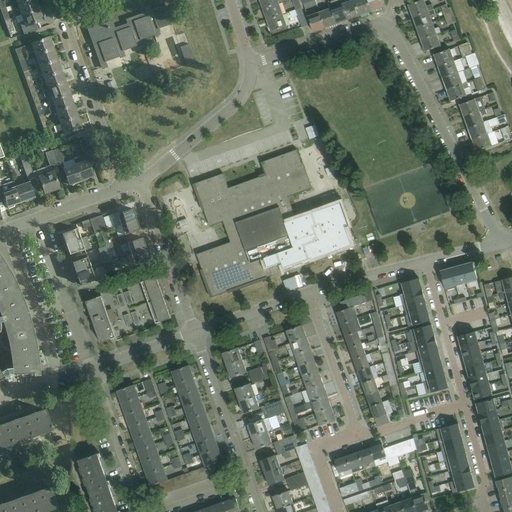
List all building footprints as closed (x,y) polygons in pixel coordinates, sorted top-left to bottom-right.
[(39,9),(35,0),(28,0),(18,4),(22,15),(39,9)] [(258,0),(262,9),(278,3),(276,0),(258,0)] [(300,8),(297,0),(291,0),(295,10),(300,8)] [(348,19),(340,0),(338,0),(328,4),(330,8),(336,24),(348,19)] [(359,15),(353,0),(350,0),(347,1),(346,0),(340,0),(348,19),(359,15)] [(371,11),(366,0),(353,0),(359,15),(371,11)] [(383,7),(380,0),(366,0),(371,11),(383,7)] [(426,5),(423,0),(420,0),(408,5),(412,16),(433,8),(431,3),(426,5)] [(282,15),(278,3),(262,9),(266,20),(282,15)] [(153,31),(159,29),(172,25),(165,6),(152,11),(150,6),(145,8),(146,13),(126,20),(128,24),(115,29),(123,51),(137,46),(135,42),(154,35),(153,31)] [(336,24),(330,8),(323,10),(322,6),(317,8),(318,12),(324,28),(336,24)] [(453,14),(450,7),(447,8),(442,10),(445,17),(453,14)] [(11,19),(6,8),(1,10),(5,21),(11,19)] [(300,8),(295,10),(301,27),(306,25),(300,8)] [(435,13),(433,8),(412,16),(416,27),(432,22),(429,15),(435,13)] [(43,21),(39,9),(22,15),(25,23),(20,25),(24,34),(39,29),(37,23),(43,21)] [(324,28),(318,12),(307,16),(312,32),(324,28)] [(455,22),(453,14),(445,17),(447,25),(455,22)] [(286,26),(282,15),(266,20),(270,32),(286,26)] [(15,31),(11,19),(5,21),(9,33),(15,31)] [(123,51),(115,29),(113,21),(88,30),(100,64),(119,57),(118,53),(123,51)] [(434,29),(432,22),(416,27),(420,39),(436,34),(440,32),(438,27),(434,29)] [(440,46),(436,34),(420,39),(424,51),(440,46)] [(54,44),(52,37),(32,44),(36,55),(53,49),(52,45),(54,44)] [(467,42),(458,45),(462,57),(471,53),(467,42)] [(196,63),(189,46),(181,49),(187,66),(196,63)] [(25,59),(21,48),(15,50),(19,61),(25,59)] [(453,60),(449,48),(433,54),(438,66),(453,60)] [(57,60),(53,49),(36,55),(40,66),(57,60)] [(475,53),(466,56),(470,68),(476,66),(479,65),(475,53)] [(29,70),(25,59),(19,61),(23,72),(29,70)] [(59,61),(57,60),(40,66),(43,73),(37,75),(39,80),(41,79),(61,72),(60,68),(61,65),(59,61)] [(457,72),(453,60),(438,66),(442,78),(457,72)] [(476,66),(470,68),(473,75),(478,73),(476,66)] [(33,82),(29,70),(23,72),(27,84),(33,82)] [(65,83),(61,72),(41,79),(43,85),(40,86),(42,91),(65,83)] [(462,83),(457,72),(442,78),(446,89),(462,83)] [(480,77),(473,80),(477,92),(484,89),(480,77)] [(37,93),(33,82),(27,84),(31,95),(37,93)] [(466,82),(462,83),(446,89),(450,101),(466,95),(464,88),(468,87),(466,82)] [(69,94),(65,83),(42,91),(44,96),(47,95),(49,101),(69,94)] [(493,92),(487,94),(490,102),(496,100),(493,92)] [(41,104),(37,93),(31,95),(36,106),(41,104)] [(73,105),(69,94),(49,101),(51,108),(48,109),(50,114),(57,111),(73,105)] [(484,108),(480,97),(459,104),(463,116),(484,108)] [(45,116),(41,104),(36,106),(40,118),(45,116)] [(77,117),(73,105),(57,111),(61,123),(77,117)] [(486,114),(484,108),(463,116),(467,128),(483,122),(481,116),(486,114)] [(504,114),(501,115),(496,117),(498,125),(504,123),(507,122),(504,114)] [(49,127),(45,116),(40,118),(44,129),(49,127)] [(82,129),(77,117),(61,123),(65,135),(82,129)] [(492,132),(487,120),(483,122),(467,128),(471,139),(487,133),(492,132)] [(315,125),(305,128),(309,139),(319,136),(315,125)] [(54,141),(49,127),(44,129),(49,143),(54,141)] [(509,139),(505,127),(500,129),(504,141),(509,139)] [(491,145),(487,133),(471,139),(475,151),(491,145)] [(51,149),(65,144),(63,138),(54,141),(49,143),(51,149)] [(85,155),(91,153),(86,140),(80,142),(85,155),(73,159),(76,165),(81,181),(94,177),(88,160),(87,161),(85,155)] [(509,148),(493,148),(493,158),(505,158),(504,153),(510,153),(509,148)] [(63,163),(58,150),(52,152),(57,165),(63,163)] [(310,188),(297,151),(296,150),(261,163),(266,175),(228,188),(223,174),(194,184),(195,184),(209,224),(223,219),(231,242),(197,254),(202,269),(212,297),(272,275),(268,265),(281,261),(283,267),(350,243),(345,228),(336,204),(295,219),(287,196),(310,188)] [(57,166),(57,165),(52,152),(52,151),(46,154),(50,167),(33,172),(34,174),(39,188),(42,186),(44,194),(60,189),(52,168),(57,166)] [(33,172),(29,160),(22,162),(27,177),(34,174),(33,172)] [(81,181),(76,165),(63,169),(69,185),(81,181)] [(333,166),(325,169),(328,176),(335,174),(333,166)] [(21,203),(16,187),(14,182),(1,186),(0,183),(0,200),(4,199),(7,208),(8,207),(8,209),(15,207),(14,205),(21,203)] [(29,183),(16,187),(21,203),(35,198),(29,183)] [(137,215),(134,212),(133,212),(132,209),(117,214),(112,216),(115,227),(121,225),(138,219),(137,215)] [(107,230),(102,216),(96,218),(101,232),(107,230)] [(101,232),(96,218),(90,220),(94,234),(101,232)] [(139,220),(138,219),(121,225),(124,236),(140,230),(139,227),(140,227),(140,226),(139,224),(139,222),(139,220)] [(186,219),(179,221),(181,227),(188,224),(186,219)] [(77,229),(62,234),(63,237),(62,237),(62,239),(62,241),(62,242),(63,244),(63,245),(81,239),(77,229)] [(79,252),(90,247),(87,237),(81,239),(63,245),(64,247),(64,248),(65,250),(66,251),(67,253),(68,252),(69,255),(79,252)] [(146,242),(145,241),(144,241),(143,238),(127,243),(131,254),(148,248),(148,246),(147,244),(146,242)] [(101,253),(108,251),(106,247),(100,249),(96,250),(97,255),(101,253)] [(149,250),(148,248),(131,254),(135,264),(150,259),(149,256),(150,256),(150,255),(150,253),(149,252),(149,250)] [(0,312),(2,317),(0,317),(0,332),(0,331),(1,330),(1,328),(0,325),(0,323),(0,322),(3,322),(6,331),(5,332),(3,333),(2,334),(2,336),(1,337),(1,338),(1,339),(0,340),(1,341),(1,342),(1,344),(2,345),(2,346),(3,347),(4,348),(5,349),(7,350),(8,350),(9,351),(10,351),(12,360),(13,369),(11,370),(10,370),(9,371),(7,372),(6,372),(4,373),(2,373),(1,373),(4,377),(4,378),(9,378),(13,375),(35,374),(35,367),(38,367),(36,346),(32,347),(29,335),(33,334),(28,314),(24,315),(20,304),(23,302),(15,283),(9,272),(0,256),(0,312)] [(73,266),(72,266),(72,268),(73,270),(73,272),(74,274),(91,268),(87,257),(72,263),(73,266)] [(471,264),(460,267),(465,284),(476,281),(471,264)] [(460,267),(450,269),(454,287),(465,284),(460,267)] [(95,278),(91,268),(74,274),(74,276),(75,277),(76,279),(77,280),(77,281),(79,281),(80,284),(95,278)] [(450,269),(439,272),(444,292),(455,289),(454,287),(450,269)] [(160,281),(159,280),(158,279),(157,279),(156,276),(141,282),(145,292),(162,286),(161,285),(161,283),(160,281)] [(511,276),(502,280),(504,286),(502,287),(503,292),(511,289),(511,276)] [(402,284),(405,294),(423,290),(420,279),(402,284)] [(164,294),(163,292),(163,290),(163,289),(162,287),(162,286),(145,292),(148,302),(164,297),(163,295),(164,294)] [(511,302),(511,289),(503,292),(499,293),(500,299),(507,297),(508,303),(511,302)] [(423,290),(405,294),(408,305),(425,300),(423,290)] [(357,318),(353,306),(365,301),(363,294),(339,302),(342,310),(337,312),(341,324),(357,318)] [(106,311),(105,306),(101,296),(86,301),(87,304),(85,305),(86,306),(86,308),(86,310),(87,311),(87,313),(88,315),(89,316),(90,318),(91,320),(92,319),(94,324),(93,325),(93,327),(93,329),(94,331),(94,333),(95,334),(96,336),(96,337),(97,339),(98,340),(99,340),(100,343),(116,337),(110,322),(115,320),(113,315),(111,309),(106,311)] [(168,304),(167,302),(167,301),(166,299),(164,300),(164,297),(148,302),(152,313),(169,307),(169,306),(168,304)] [(425,300),(408,305),(411,315),(428,311),(425,300)] [(171,315),(171,313),(171,312),(170,310),(170,309),(169,307),(152,313),(156,323),(171,318),(170,315),(171,315)] [(411,315),(414,326),(431,322),(428,311),(411,315)] [(380,323),(377,312),(371,313),(374,325),(380,323)] [(361,330),(357,318),(341,324),(345,335),(361,330)] [(500,325),(499,318),(495,319),(490,320),(492,327),(497,326),(500,325)] [(383,336),(380,323),(374,325),(377,337),(383,336)] [(306,337),(302,325),(286,331),(290,343),(306,337)] [(415,330),(418,340),(435,336),(432,325),(415,330)] [(364,336),(361,330),(345,335),(349,347),(361,343),(359,338),(364,336)] [(456,337),(459,348),(476,343),(474,332),(456,337)] [(271,340),(270,336),(264,339),(268,351),(273,349),(278,347),(275,339),(271,340)] [(386,348),(383,336),(377,337),(381,349),(386,348)] [(435,336),(418,340),(421,351),(438,346),(435,336)] [(310,348),(306,337),(290,343),(292,349),(288,350),(290,356),(291,356),(295,354),(310,348)] [(376,338),(365,342),(366,346),(374,343),(374,345),(378,343),(377,342),(376,338)] [(260,340),(254,342),(258,354),(264,352),(260,340)] [(365,355),(361,343),(349,347),(353,359),(365,355)] [(479,354),(476,343),(459,348),(462,358),(479,354)] [(438,346),(421,351),(423,361),(441,357),(438,346)] [(242,360),(238,348),(222,353),(226,365),(242,360)] [(315,361),(310,348),(295,354),(291,356),(293,361),(297,360),(299,366),(315,361)] [(389,360),(386,348),(381,349),(384,361),(389,360)] [(277,361),(273,349),(268,351),(272,363),(277,361)] [(370,366),(368,361),(372,359),(370,353),(365,355),(353,359),(358,371),(370,366)] [(482,364),(479,354),(462,358),(465,369),(482,364)] [(441,357),(423,361),(426,372),(443,367),(441,357)] [(246,372),(242,360),(226,365),(230,377),(246,372)] [(392,372),(389,360),(384,361),(387,373),(392,372)] [(281,372),(277,361),(272,363),(276,374),(281,372)] [(319,372),(315,361),(299,366),(303,378),(319,372)] [(485,374),(482,364),(465,369),(468,379),(485,374)] [(193,377),(189,365),(172,371),(176,383),(193,377)] [(251,377),(263,372),(261,366),(248,371),(251,377)] [(374,378),(370,366),(358,371),(362,382),(374,378)] [(443,367),(426,372),(429,382),(446,377),(443,367)] [(265,379),(263,372),(251,377),(253,383),(265,379)] [(285,384),(281,372),(276,374),(280,385),(285,384)] [(323,384),(319,372),(303,378),(307,389),(323,384)] [(395,384),(392,372),(387,373),(390,386),(395,384)] [(488,385),(485,374),(468,379),(470,389),(488,385)] [(197,389),(193,377),(176,383),(180,395),(197,389)] [(424,383),(427,394),(449,388),(446,377),(429,382),(424,383)] [(378,390),(374,378),(362,382),(366,394),(378,390)] [(151,379),(141,382),(146,394),(155,390),(151,379)] [(255,395),(250,383),(235,389),(239,401),(255,395)] [(288,393),(285,384),(280,385),(284,394),(288,393)] [(327,396),(323,384),(307,389),(311,401),(327,396)] [(398,396),(395,384),(390,386),(393,398),(398,396)] [(138,396),(134,385),(117,391),(121,403),(138,396)] [(470,389),(473,400),(491,396),(488,385),(470,389)] [(201,401),(197,389),(180,395),(184,407),(201,401)] [(157,396),(155,390),(146,394),(147,399),(157,396)] [(382,402),(378,390),(366,394),(370,406),(382,402)] [(259,407),(255,395),(239,401),(243,413),(259,407)] [(143,408),(138,396),(121,403),(125,414),(143,408)] [(294,408),(290,396),(285,398),(289,409),(294,408)] [(331,407),(327,396),(311,401),(306,403),(308,409),(313,407),(316,413),(331,407)] [(263,413),(283,405),(281,399),(261,406),(263,413)] [(474,404),(477,415),(495,410),(492,399),(474,404)] [(392,412),(388,400),(382,402),(370,406),(374,418),(375,418),(378,425),(391,421),(388,413),(392,412)] [(206,413),(201,401),(184,407),(188,419),(206,413)] [(267,418),(285,412),(283,405),(263,413),(258,414),(260,420),(247,425),(251,437),(267,431),(271,430),(267,418)] [(335,419),(331,407),(316,413),(320,425),(335,419)] [(147,420),(143,408),(125,414),(129,426),(147,420)] [(298,419),(294,408),(289,409),(293,421),(298,419)] [(45,410),(25,417),(32,437),(52,430),(45,410)] [(497,421),(495,410),(477,415),(480,425),(497,421)] [(210,424),(206,413),(188,419),(192,431),(210,424)] [(32,437),(25,417),(6,424),(13,444),(32,437)] [(302,431),(298,419),(293,421),(297,433),(302,431)] [(151,432),(147,420),(129,426),(134,438),(151,432)] [(286,421),(276,423),(278,433),(288,430),(286,421)] [(500,431),(497,421),(480,425),(483,436),(500,431)] [(440,440),(444,439),(462,434),(459,423),(437,429),(440,440)] [(0,448),(13,444),(6,424),(0,425),(0,448)] [(214,436),(210,424),(192,431),(197,443),(214,436)] [(272,443),(267,431),(251,437),(256,449),(272,443)] [(503,441),(500,431),(483,436),(486,446),(503,441)] [(155,444),(151,432),(134,438),(138,450),(155,444)] [(462,434),(444,439),(447,449),(464,444),(462,434)] [(276,448),(296,441),(294,435),(274,442),(276,448)] [(218,448),(214,436),(197,443),(201,454),(218,448)] [(415,447),(415,445),(413,441),(413,438),(406,440),(410,452),(416,450),(415,447)] [(410,452),(406,440),(400,442),(404,454),(410,452)] [(278,454),(296,448),(296,447),(298,446),(296,441),(276,448),(278,454)] [(506,452),(503,441),(486,446),(489,456),(506,452)] [(404,454),(400,442),(395,444),(399,456),(404,454)] [(298,453),(309,449),(307,443),(298,446),(296,447),(296,448),(298,453)] [(388,460),(384,448),(382,443),(370,448),(376,465),(388,460),(390,466),(399,463),(397,456),(393,458),(388,460)] [(159,455),(155,444),(138,450),(142,462),(159,455)] [(399,456),(395,444),(389,446),(393,458),(397,456),(399,456)] [(464,444),(447,449),(450,460),(467,455),(464,444)] [(393,458),(389,446),(384,448),(388,460),(393,458)] [(223,460),(218,448),(201,454),(205,466),(210,465),(216,463),(222,461),(223,460)] [(376,465),(370,448),(358,452),(364,468),(364,469),(376,465)] [(300,459),(311,455),(309,449),(298,453),(300,459)] [(364,468),(358,452),(346,456),(352,472),(364,468)] [(506,452),(489,456),(491,467),(509,462),(506,452)] [(99,454),(99,453),(79,460),(90,491),(110,484),(110,483),(108,484),(97,455),(99,454)] [(163,467),(159,455),(142,462),(146,473),(163,467)] [(280,467),(276,455),(260,461),(264,473),(280,467)] [(302,464),(313,460),(311,455),(300,459),(302,464)] [(467,455),(450,460),(453,470),(470,465),(467,455)] [(352,472),(346,456),(334,460),(340,476),(352,472)] [(304,470),(315,466),(313,460),(302,464),(304,470)] [(226,472),(222,461),(216,463),(220,474),(226,472)] [(491,467),(494,478),(511,473),(511,465),(511,462),(509,462),(491,467)] [(220,474),(216,463),(210,465),(214,476),(220,474)] [(214,476),(210,465),(205,466),(204,467),(208,478),(214,476)] [(470,465),(453,470),(456,480),(473,476),(470,465)] [(317,472),(315,466),(304,470),(304,472),(306,476),(317,472)] [(167,480),(163,467),(146,473),(150,486),(151,485),(157,483),(162,481),(167,480)] [(208,478),(204,467),(198,469),(202,480),(208,478)] [(284,479),(280,467),(264,473),(268,485),(284,479)] [(202,480),(198,469),(192,471),(196,482),(202,480)] [(395,480),(404,477),(402,469),(392,473),(395,480)] [(196,482),(192,471),(186,473),(190,485),(196,482)] [(306,478),(306,476),(304,472),(286,478),(288,484),(306,478)] [(319,478),(317,472),(306,476),(306,478),(308,482),(319,478)] [(190,485),(186,473),(180,475),(184,487),(190,485)] [(412,474),(405,477),(407,483),(413,481),(414,480),(412,474)] [(184,487),(180,475),(174,477),(178,489),(184,487)] [(382,483),(380,477),(380,475),(374,477),(375,479),(369,481),(370,487),(382,483)] [(456,480),(458,491),(476,487),(473,476),(456,480)] [(511,486),(511,476),(495,481),(498,490),(511,486)] [(178,489),(174,477),(168,479),(172,491),(178,489)] [(407,483),(405,477),(397,480),(399,486),(400,489),(408,486),(407,483)] [(309,484),(308,482),(306,478),(288,484),(291,490),(309,484)] [(309,487),(321,483),(319,478),(308,482),(309,484),(309,487)] [(172,491),(168,479),(167,480),(162,481),(166,493),(172,491)] [(166,493),(162,481),(157,483),(160,495),(166,493)] [(429,509),(425,499),(423,493),(418,495),(413,481),(407,483),(408,486),(412,497),(416,511),(419,511),(424,510),(426,510),(429,509)] [(359,491),(357,486),(356,482),(339,488),(343,497),(359,491)] [(160,495),(157,483),(151,485),(155,497),(160,495)] [(311,493),(323,489),(321,483),(309,487),(311,493)] [(392,488),(390,483),(382,486),(384,491),(392,488)] [(110,484),(90,491),(97,511),(117,511),(108,485),(110,484)] [(384,491),(382,486),(375,489),(377,494),(384,491)] [(511,496),(511,486),(498,490),(500,500),(511,496)] [(44,511),(58,507),(51,487),(31,494),(37,511),(44,511)] [(325,494),(323,489),(311,493),(314,498),(325,494)] [(293,503),(289,491),(273,497),(277,509),(293,503)] [(369,497),(367,491),(359,494),(361,500),(369,497)] [(37,511),(31,494),(11,501),(14,511),(37,511)] [(315,504),(327,500),(325,494),(314,498),(315,504)] [(345,506),(361,500),(359,494),(344,500),(345,506)] [(511,507),(511,496),(500,500),(503,509),(511,507)] [(416,511),(412,497),(400,501),(403,511),(416,511)] [(240,511),(235,498),(223,502),(226,511),(240,511)] [(317,510),(329,506),(327,500),(315,504),(317,508),(317,510)] [(391,511),(389,505),(387,500),(376,504),(378,509),(378,511),(391,511)] [(0,511),(14,511),(11,501),(0,505),(0,511)] [(403,511),(400,501),(389,505),(391,511),(403,511)] [(226,511),(223,502),(212,506),(213,511),(226,511)] [(296,511),(293,503),(277,509),(278,511),(296,511)]
